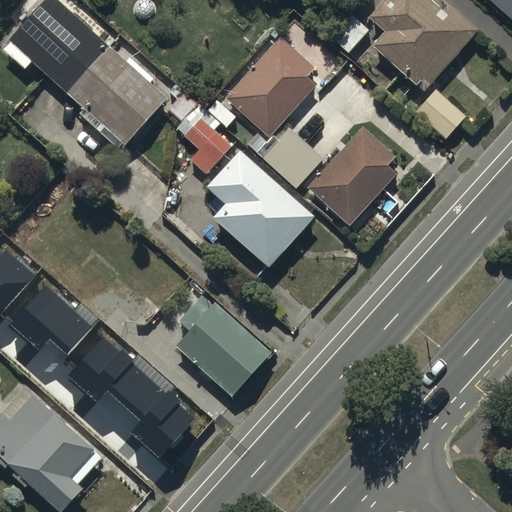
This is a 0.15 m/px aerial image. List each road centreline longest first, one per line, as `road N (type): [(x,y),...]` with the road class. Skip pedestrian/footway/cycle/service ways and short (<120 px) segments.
road 1 (primary): [(219,511),(511,188)]
road 2 (primary): [(511,301),(381,446)]
